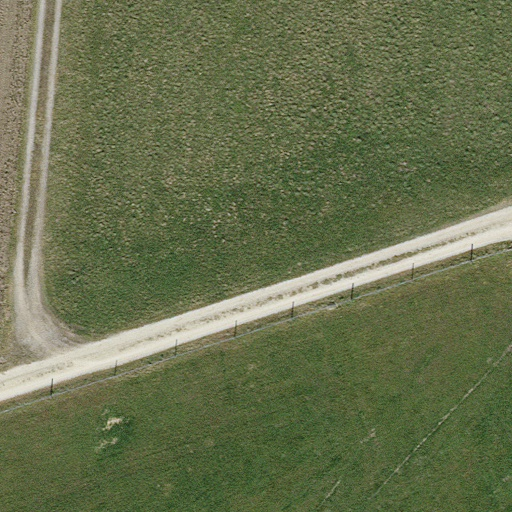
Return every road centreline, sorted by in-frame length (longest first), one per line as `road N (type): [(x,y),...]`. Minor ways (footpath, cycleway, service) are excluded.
road 1 (track): [(0,391),(511,229)]
road 2 (track): [(25,383),(54,0)]
